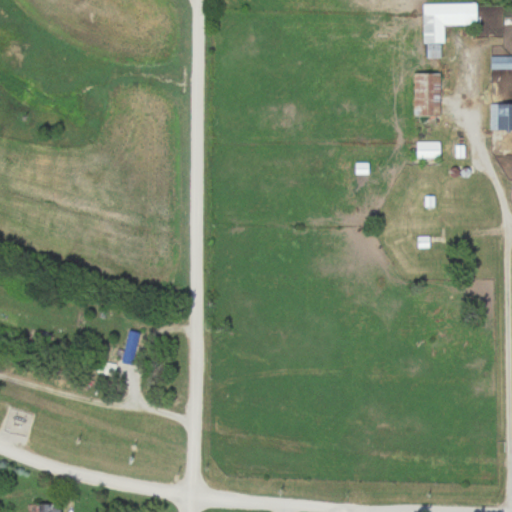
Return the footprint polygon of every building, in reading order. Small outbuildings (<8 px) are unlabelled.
[(419,3),(420,44),(424,44),(424,58),(437,58),(437,43),(442,43),(441,25),(474,24),(474,2),(419,3)] [(510,56),(487,56),(487,69),(510,69),(510,56)] [(410,118),(436,118),(436,73),(410,73),(410,118)] [(511,130),(511,104),(488,104),(488,131),(511,130)] [(413,164),(437,164),(437,143),(413,143),(413,164)] [(438,239),(418,240),(420,268),(440,267),(438,239)] [(131,366),(137,328),(125,326),(119,363),(131,366)] [(113,363),(96,361),(94,375),(112,377),(113,363)] [(32,502),(32,511),(59,511),(59,502),(32,502)]
